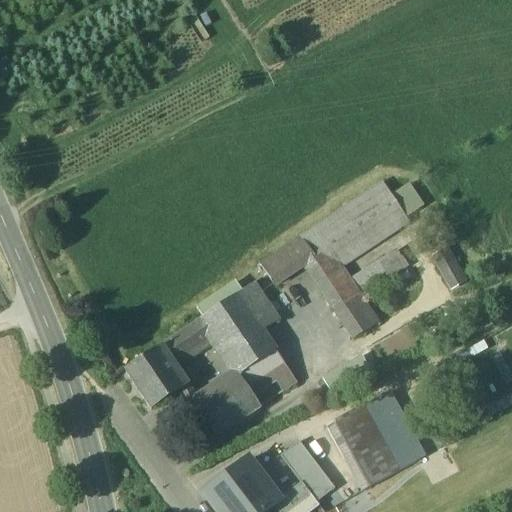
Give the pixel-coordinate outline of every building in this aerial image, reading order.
[(382,184),(314,229),(339,268),(408,223),(382,184)] [(314,229),(286,248),(301,269),(350,343),(377,325),(339,268),(314,229)] [(286,248),(259,266),(274,287),(301,269),(286,248)] [(462,281),(446,253),(434,260),(450,288),(462,281)] [(234,284),(195,310),(202,320),(236,297),(240,293),(234,284)] [(240,293),(236,297),(244,309),(260,299),(251,286),(240,293)] [(202,320),(199,321),(211,338),(214,343),(237,376),(273,352),(260,333),(244,309),(236,297),(202,320)] [(260,299),(244,309),(260,333),(276,322),(260,299)] [(199,321),(187,330),(198,347),(207,341),(211,338),(199,321)] [(187,330),(170,341),(181,358),(198,347),(187,330)] [(181,358),(170,341),(156,350),(167,367),(181,358)] [(156,350),(123,373),(149,412),(182,389),(167,367),(156,350)] [(273,352),(237,376),(258,408),(295,384),(273,352)] [(373,378),(362,359),(348,367),(358,386),(373,378)] [(348,367),(322,381),(333,400),(358,386),(348,367)] [(237,376),(192,406),(214,438),(258,408),(237,376)] [(423,461),(387,396),(362,410),(397,475),(423,461)] [(446,408),(427,420),(444,449),(462,440),(446,408)] [(362,410),(326,429),(360,493),(361,494),(370,489),(397,475),(362,410)] [(316,505),(334,490),(298,444),(280,458),(300,484),(310,497),(316,505)] [(266,511),(272,507),(279,503),(278,501),(248,462),(203,496),(215,511),(266,511)] [(275,511),(289,511),(310,497),(300,484),(278,501),(279,503),(272,507),(275,511)] [(310,497),(289,511),(313,511),(318,508),(316,505),(310,497)]
